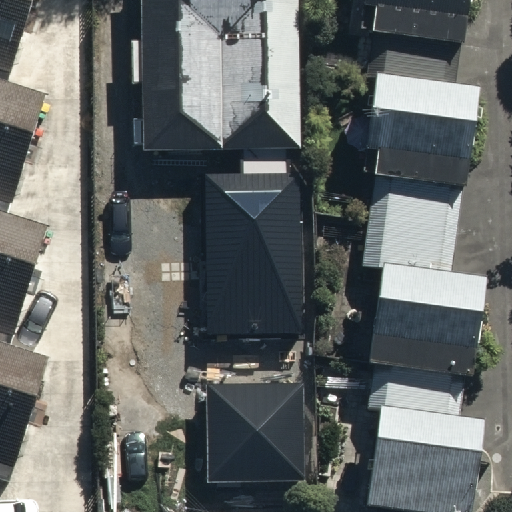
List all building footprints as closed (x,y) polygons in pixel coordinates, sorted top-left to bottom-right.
[(0,0),(0,475),(1,476),(41,349),(4,337),(42,219),(2,206),(40,88),(6,77),(30,0),(0,0)] [(295,140),(292,0),(136,0),(137,33),(126,34),(127,77),(138,77),(139,142),(295,140)] [(371,0),(354,141),(373,143),(359,262),(374,264),(364,355),(371,356),(365,403),(373,404),(362,496),(462,507),(474,410),(453,408),(470,266),(447,264),(469,77),(450,75),(459,0),(371,0)] [(205,173),(207,332),(308,331),(306,172),(205,173)] [(206,385),(208,480),(307,478),(305,383),(206,385)]
